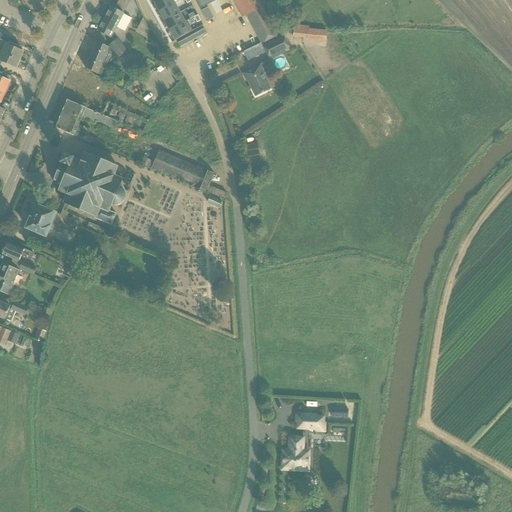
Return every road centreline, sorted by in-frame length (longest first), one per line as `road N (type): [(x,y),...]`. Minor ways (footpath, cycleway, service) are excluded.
road 1 (unclassified): [(140,0),(207,111),(232,179),(251,460),(242,511)]
road 2 (primary): [(13,173),(70,39)]
road 3 (primary): [(53,32),(0,154)]
